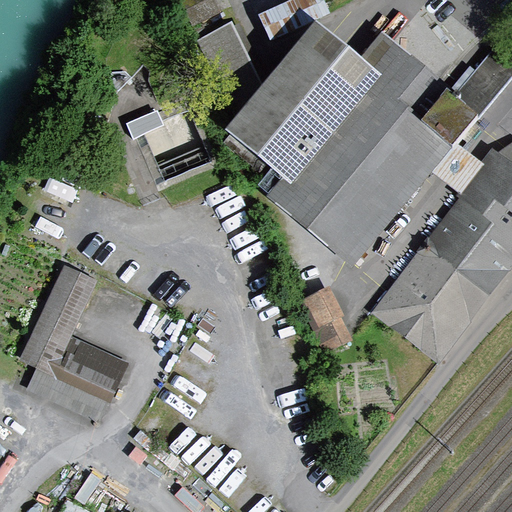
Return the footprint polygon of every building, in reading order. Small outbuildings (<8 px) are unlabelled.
[(221,16),(212,0),(177,0),(194,30),(221,16)] [(270,50),(330,21),(319,0),(304,0),(257,23),(270,50)] [(196,44),(239,128),(272,87),(240,27),(233,30),(231,26),(196,44)] [(482,169),(459,151),(408,110),(432,80),(381,39),(357,70),(313,35),(272,87),(239,128),(224,147),(267,181),(259,190),(271,200),(266,206),(353,276),(430,180),(456,200),(482,169)] [(511,84),(511,65),(492,50),(474,72),(469,68),(449,93),(432,80),(408,110),(459,151),(476,130),(511,84)] [(119,93),(130,78),(122,72),(111,73),(105,82),(119,93)] [(148,118),(125,127),(132,145),(155,135),(148,118)] [(511,141),(503,152),(511,159),(511,141)] [(511,270),(511,166),(494,153),(482,169),(456,200),(368,311),(436,366),(511,270)] [(72,341),(98,285),(63,269),(19,366),(110,407),(128,366),(72,341)] [(352,342),(340,322),(345,319),(328,291),(298,308),(314,337),(317,335),(328,355),(352,342)]
